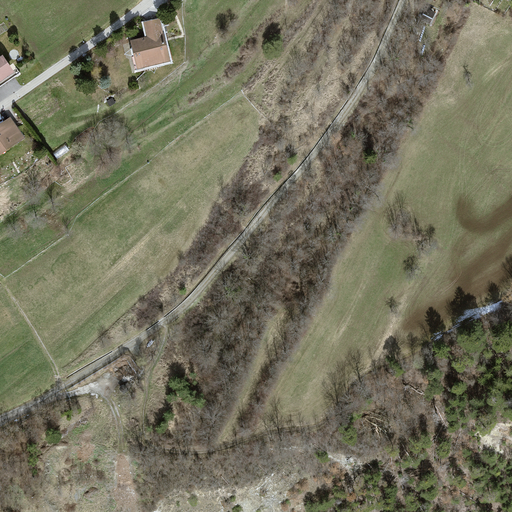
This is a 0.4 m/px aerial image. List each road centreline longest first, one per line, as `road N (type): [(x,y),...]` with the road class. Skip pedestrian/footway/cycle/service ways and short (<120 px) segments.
road 1 (track): [(408,0),(360,96),(204,287),(154,334)]
road 2 (residential): [(0,111),(149,0)]
